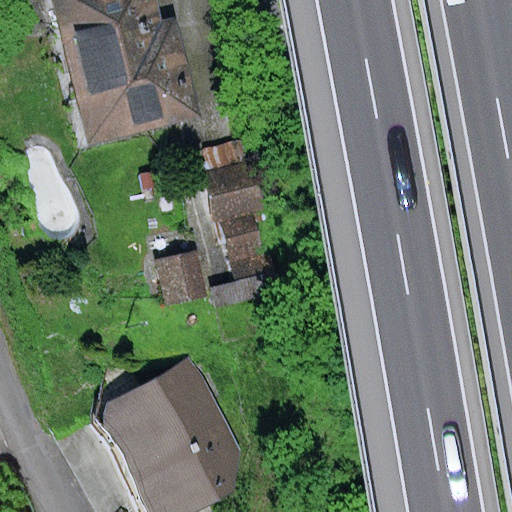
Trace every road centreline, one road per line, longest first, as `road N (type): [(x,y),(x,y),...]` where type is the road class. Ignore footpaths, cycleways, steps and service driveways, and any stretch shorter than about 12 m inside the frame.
road 1 (motorway): [(351,0),(444,511)]
road 2 (residential): [(280,0),(327,90),(511,378)]
road 3 (motorway): [(511,170),(481,0)]
road 4 (residential): [(65,511),(0,380)]
